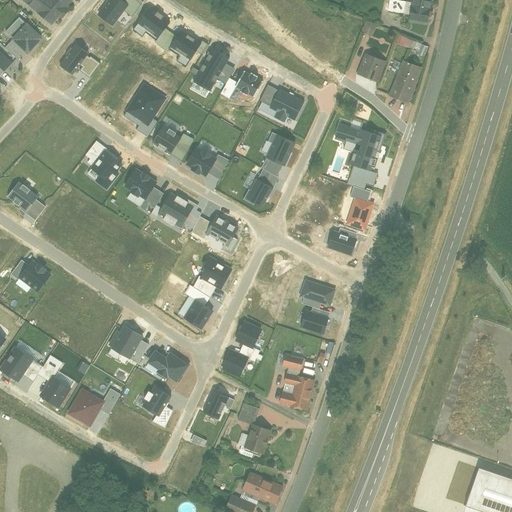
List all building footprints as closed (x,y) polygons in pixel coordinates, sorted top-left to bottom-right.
[(22,0),(51,25),(73,0),(22,0)] [(121,0),(108,0),(97,16),(112,27),(123,11),(131,17),(142,2),(140,0),(125,0),(124,2),(121,0)] [(427,23),(432,0),(413,0),(409,19),(427,23)] [(155,44),(167,52),(170,48),(177,37),(165,29),(169,23),(150,9),(137,27),(157,40),(155,44)] [(4,47),(19,62),(46,35),(31,20),(28,23),(22,16),(1,37),(8,44),(4,47)] [(367,20),(362,32),(373,37),(378,25),(367,20)] [(186,68),(201,45),(181,32),(177,37),(170,48),(181,55),(177,62),(186,68)] [(397,44),(415,49),(417,41),(400,36),(397,44)] [(75,42),(59,64),(73,75),(80,66),(82,68),(80,71),(91,79),(104,64),(75,42)] [(216,79),(226,85),(230,79),(235,69),(227,64),(230,59),(212,49),(199,72),(193,68),(190,73),(196,76),(193,82),(209,91),(216,79)] [(14,67),(0,53),(0,76),(2,74),(4,77),(14,67)] [(357,75),(379,83),(388,61),(365,53),(357,75)] [(389,97),(407,104),(421,67),(404,61),(389,97)] [(248,94),(253,97),(262,83),(256,79),(257,77),(252,74),(250,76),(244,72),(237,83),(230,79),(226,85),(221,94),(229,99),(236,87),(242,91),(242,92),(247,95),(248,94)] [(166,98),(143,84),(125,112),(142,123),(137,131),(147,137),(157,122),(153,119),(166,98)] [(295,122),(305,101),(280,89),(279,91),(268,87),(261,102),(271,107),(269,110),(275,113),(273,118),(284,123),(287,118),(295,122)] [(360,131),(360,132),(341,125),(337,138),(362,146),(360,152),(356,151),(351,165),(369,171),(380,137),(360,131)] [(163,127),(153,143),(181,161),(195,140),(183,133),(180,138),(163,127)] [(284,166),(295,144),(272,133),(268,142),(273,145),(267,158),(284,166)] [(196,146),(185,166),(205,178),(208,174),(219,180),(230,161),(219,154),(216,158),(196,146)] [(119,174),(125,165),(105,151),(92,170),(100,176),(97,181),(110,190),(121,175),(119,174)] [(366,185),(373,188),(377,176),(355,168),(349,185),(364,190),(366,185)] [(262,169),(245,200),(262,209),(279,179),(262,169)] [(125,188),(146,201),(157,183),(136,170),(125,188)] [(19,183),(8,197),(37,219),(45,207),(37,201),(39,198),(19,183)] [(172,193),(158,215),(183,230),(196,208),(172,193)] [(375,204),(355,197),(346,225),(366,231),(375,204)] [(229,247),(239,227),(217,217),(207,236),(229,247)] [(357,239),(333,231),(328,249),(352,256),(357,239)] [(210,257),(193,288),(211,297),(216,288),(221,291),(233,269),(210,257)] [(22,260),(10,275),(18,281),(19,280),(37,293),(51,275),(33,261),(29,266),(22,260)] [(330,308),(336,290),(305,280),(300,297),(330,308)] [(195,300),(183,319),(202,331),(214,312),(195,300)] [(328,317),(307,311),(302,328),(323,334),(328,317)] [(235,341),(253,350),(263,330),(245,321),(235,341)] [(125,326),(111,348),(138,364),(149,346),(142,341),(144,337),(125,326)] [(42,367),(15,349),(1,370),(17,381),(22,374),(33,381),(42,367)] [(176,383),(188,365),(169,352),(166,358),(156,351),(145,367),(165,380),(167,377),(176,383)] [(222,370),(239,379),(249,359),(232,351),(222,370)] [(283,367),(302,371),(304,358),(286,354),(283,367)] [(286,374),(280,403),(308,409),(315,380),(286,374)] [(59,409),(72,388),(52,376),(39,397),(59,409)] [(154,386),(142,407),(157,416),(154,421),(165,428),(174,412),(165,407),(171,396),(154,386)] [(82,389),(67,414),(90,427),(100,411),(108,416),(121,395),(110,389),(103,402),(82,389)] [(213,391),(202,413),(220,422),(231,399),(213,391)] [(186,434),(190,422),(185,421),(181,433),(186,434)] [(252,425),(244,448),(264,456),(272,432),(252,425)] [(511,511),(511,481),(479,470),(466,506),(482,511),(511,511)] [(252,473),(244,492),(274,506),(283,487),(252,473)] [(232,496),(226,509),(232,511),(254,511),(256,507),(232,496)]
